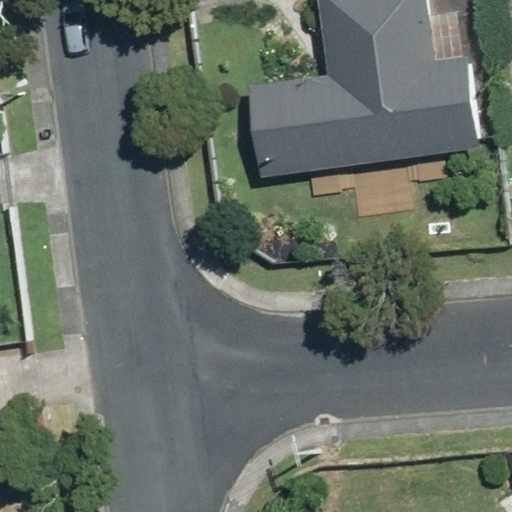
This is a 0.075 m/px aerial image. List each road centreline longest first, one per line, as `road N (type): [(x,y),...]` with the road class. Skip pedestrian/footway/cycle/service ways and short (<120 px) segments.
road 1 (residential): [(149,387),(97,0)]
road 2 (residential): [(511,353),(149,387)]
road 3 (residential): [(163,511),(149,387)]
